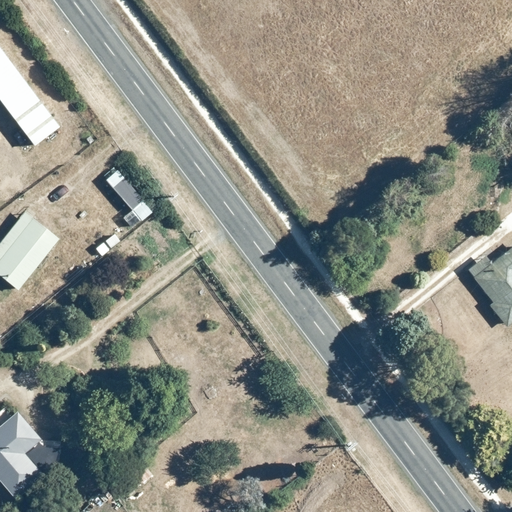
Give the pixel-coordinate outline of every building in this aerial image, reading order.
[(65,127),(0,40),(0,92),(40,146),(65,127)] [(124,216),(135,229),(157,211),(119,165),(107,175),(134,207),(124,216)] [(63,239),(30,212),(0,247),(0,270),(22,289),(63,239)] [(511,242),(508,238),(480,259),(478,256),(460,270),(487,307),(484,309),(497,327),(511,315),(511,242)] [(0,476),(17,498),(45,476),(27,453),(42,440),(17,408),(0,421),(0,476)]
